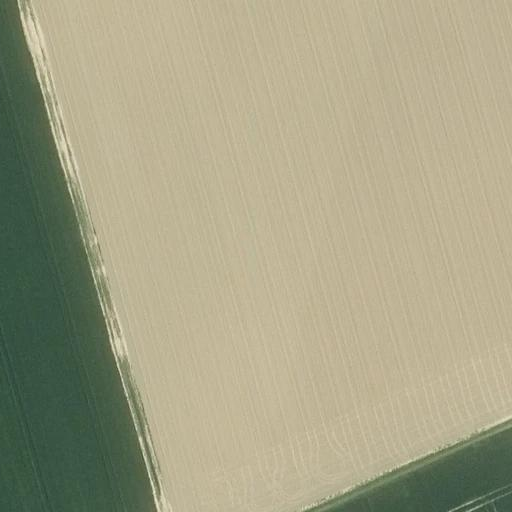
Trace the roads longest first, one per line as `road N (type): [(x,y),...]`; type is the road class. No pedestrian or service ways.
road 1 (track): [(24,0),(166,511)]
road 2 (track): [(511,419),(304,511)]
